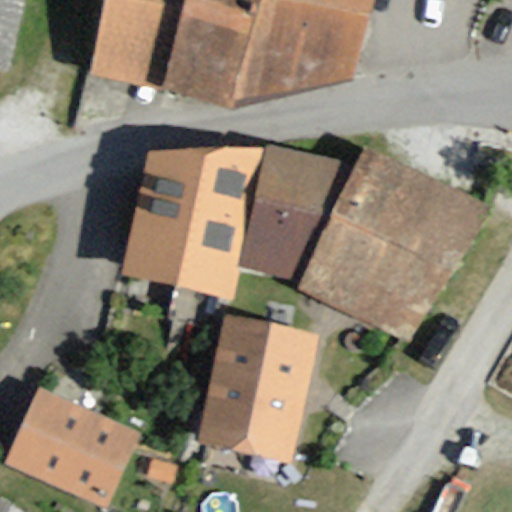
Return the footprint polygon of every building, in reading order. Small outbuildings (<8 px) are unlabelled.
[(22,0),(0,0),(0,60),(9,63),(22,0)] [(97,0),(80,72),(228,107),(355,75),(372,0),(97,0)] [(482,204),(366,143),(355,163),(298,271),(292,282),(409,343),(482,204)] [(238,257),(265,146),(154,151),(125,275),(227,296),(238,257)] [(298,271),(355,163),(265,146),(238,257),(298,271)] [(313,332),(220,313),(194,442),(287,460),(313,332)] [(139,428),(37,381),(3,454),(106,501),(139,428)] [(0,511),(3,511),(10,499),(0,494),(0,511)]
